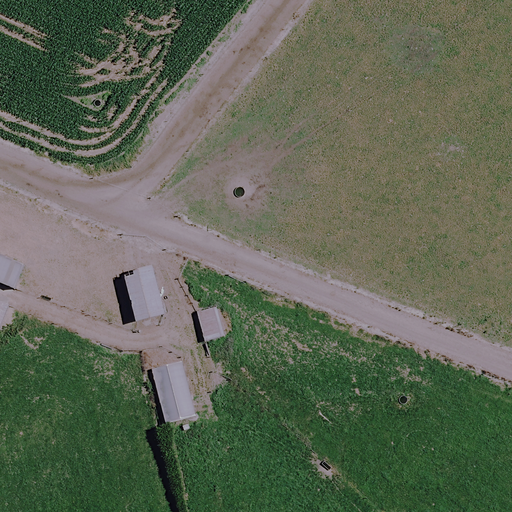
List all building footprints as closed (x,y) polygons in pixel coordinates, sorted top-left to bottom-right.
[(100,233),(80,218),(70,231),(91,246),(100,233)] [(0,324),(23,265),(0,256),(0,324)] [(163,317),(152,268),(125,274),(136,323),(163,317)] [(223,337),(214,307),(194,313),(203,343),(223,337)] [(194,418),(180,363),(152,370),(166,425),(194,418)]
